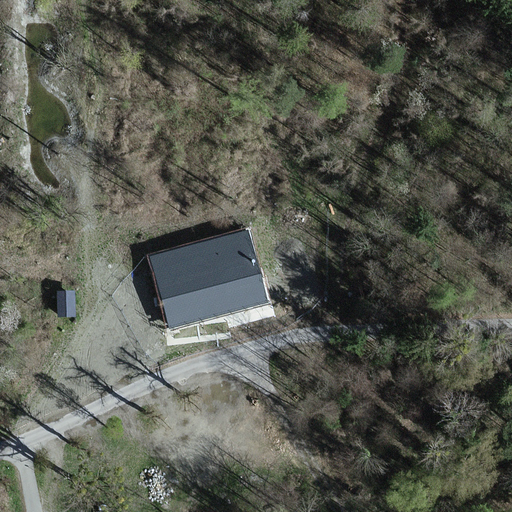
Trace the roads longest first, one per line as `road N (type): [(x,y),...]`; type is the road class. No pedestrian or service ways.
road 1 (unclassified): [(511,324),(276,341),(165,377),(0,449)]
road 2 (track): [(243,350),(339,511)]
